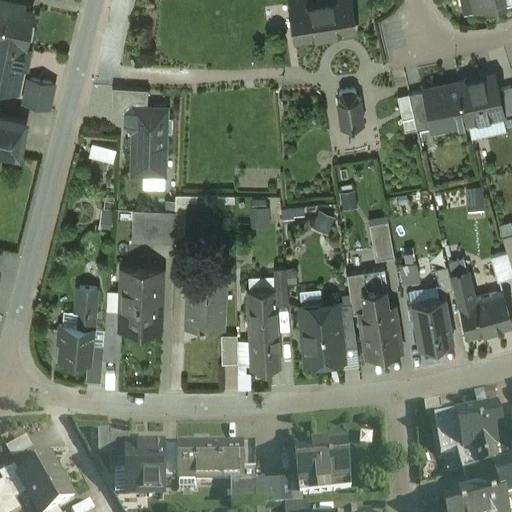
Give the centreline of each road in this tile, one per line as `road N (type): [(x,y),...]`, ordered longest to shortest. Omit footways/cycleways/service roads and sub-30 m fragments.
road 1 (residential): [(96,0),(0,377)]
road 2 (residential): [(398,391),(252,406),(122,406),(48,395)]
road 3 (residential): [(48,395),(113,511)]
road 4 (residential): [(511,29),(487,40),(434,38),(419,0)]
road 5 (residential): [(398,391),(403,511)]
